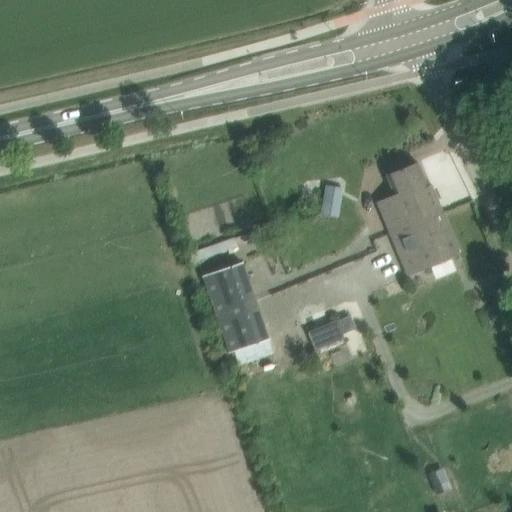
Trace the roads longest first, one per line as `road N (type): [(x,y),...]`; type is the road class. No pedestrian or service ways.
road 1 (primary): [(0,139),(409,40)]
road 2 (track): [(438,98),(511,252)]
